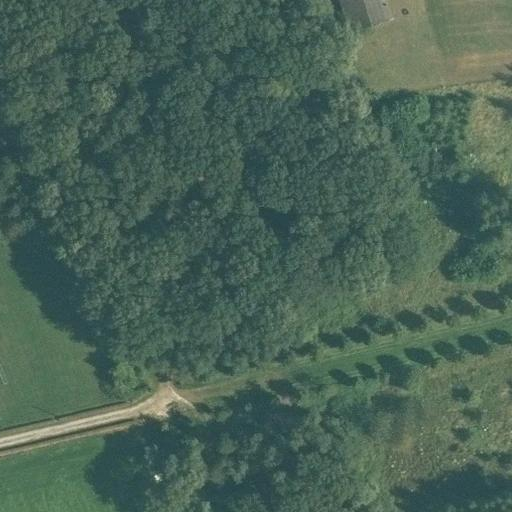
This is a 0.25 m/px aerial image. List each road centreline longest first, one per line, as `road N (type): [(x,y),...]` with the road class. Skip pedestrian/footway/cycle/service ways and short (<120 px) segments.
road 1 (track): [(174,399),(511,320)]
road 2 (track): [(174,399),(0,444)]
